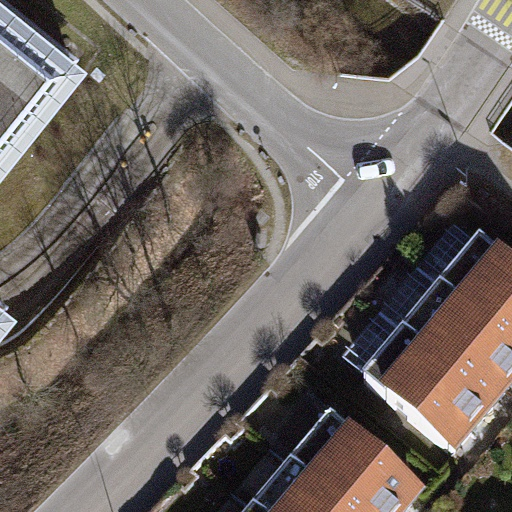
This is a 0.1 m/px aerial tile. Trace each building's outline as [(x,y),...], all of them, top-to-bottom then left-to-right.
[(0,0),(0,318),(17,296),(0,282),(0,154),(88,45),(31,0),(0,0)] [(430,302),(511,364),(511,290),(466,256),(430,302)] [(397,345),(487,414),(511,382),(511,364),(430,302),(397,345)] [(397,345),(359,394),(449,464),(487,414),(397,345)] [(307,432),(273,474),(321,511),(410,511),(307,432)] [(243,511),(321,511),(273,474),(243,511)]
